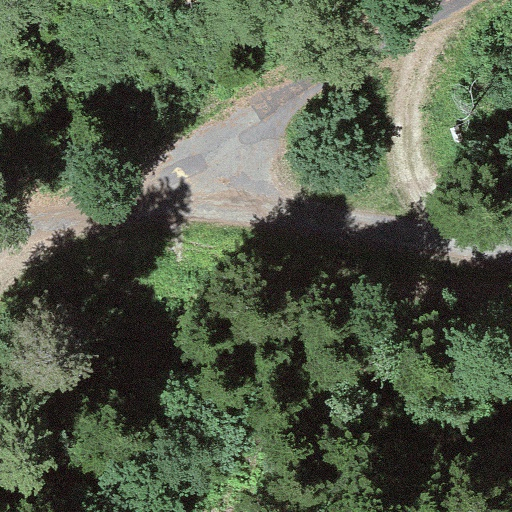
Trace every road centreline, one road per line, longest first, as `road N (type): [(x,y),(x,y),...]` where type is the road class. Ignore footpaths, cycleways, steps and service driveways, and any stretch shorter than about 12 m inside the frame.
road 1 (track): [(0,233),(140,194),(511,252)]
road 2 (track): [(140,194),(479,0)]
road 3 (track): [(426,36),(408,151),(473,242)]
